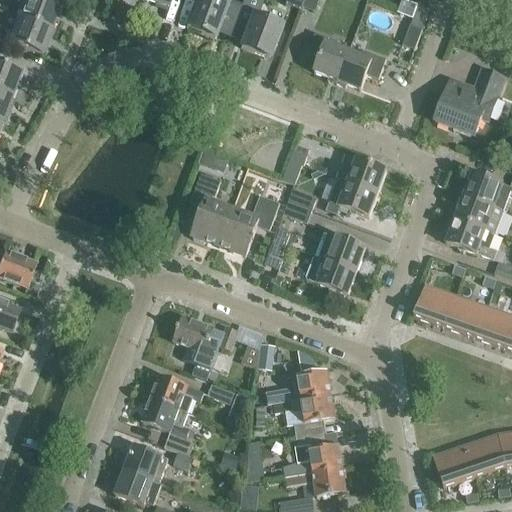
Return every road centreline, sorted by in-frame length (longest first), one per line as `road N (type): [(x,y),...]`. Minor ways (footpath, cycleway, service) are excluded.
road 1 (residential): [(16,225),(73,95),(86,78),(122,60),(152,62),(397,153)]
road 2 (residential): [(64,511),(157,278)]
road 3 (residential): [(377,362),(374,349),(431,189),(424,165),(397,153)]
road 4 (residential): [(377,362),(157,278)]
road 5 (residential): [(76,248),(0,456)]
road 6 (residential): [(397,153),(449,10)]
road 7 (residential): [(406,511),(377,362)]
